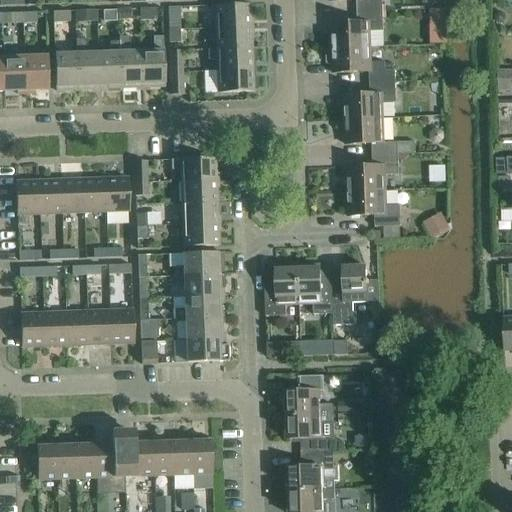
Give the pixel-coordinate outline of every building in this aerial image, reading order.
[(330,0),(330,1),(357,0),(357,13),(383,13),(382,0),(330,0)] [(216,29),(251,27),(250,5),(215,6),(216,29)] [(170,7),(170,19),(178,19),(178,7),(170,7)] [(156,9),(140,9),(140,21),(156,21),(156,9)] [(130,10),(118,11),(119,21),(131,20),(130,10)] [(70,12),(53,13),(53,23),(70,22),(70,12)] [(38,13),(23,14),(24,24),(38,23),(38,13)] [(94,13),(75,13),(75,23),(95,23),(94,13)] [(116,13),(104,13),(104,23),(116,23),(116,13)] [(383,13),(357,13),(358,23),(331,24),(332,50),(371,49),(370,33),(384,32),(383,13)] [(23,14),(1,14),(1,25),(24,24),(23,14)] [(252,48),(251,27),(216,29),(217,50),(252,48)] [(170,31),(170,43),(180,43),(180,30),(170,31)] [(142,52),(131,53),(130,37),(119,38),(120,53),(121,89),(143,88),(142,52)] [(154,38),(154,52),(142,52),(143,88),(165,87),(163,37),(154,38)] [(252,48),(217,50),(208,50),(208,61),(217,60),(217,72),(253,70),(252,63),(257,62),(256,53),(252,51),(252,48)] [(181,73),(180,61),(180,49),(169,50),(170,74),(181,73)] [(371,49),(332,50),(333,73),(369,72),(370,85),(396,84),(396,73),(386,73),(385,64),(372,65),(371,49)] [(120,53),(98,54),(100,90),(121,89),(120,53)] [(98,54),(76,55),(78,90),(100,90),(98,54)] [(78,90),(76,55),(54,55),(56,91),(78,90)] [(47,57),(25,58),(26,94),(35,94),(35,91),(48,91),(47,57)] [(26,94),(25,58),(3,58),(4,92),(17,92),(17,95),(26,94)] [(253,78),(253,70),(217,72),(218,94),(253,92),(253,90),(258,88),(257,79),(253,78)] [(182,73),(181,73),(170,74),(171,96),(183,95),(182,73)] [(396,84),(370,85),(370,95),(344,96),(345,122),(384,121),(383,106),(397,105),(396,84)] [(511,106),(499,107),(499,121),(508,120),(511,116),(511,106)] [(384,121),(345,122),(346,145),(372,144),(373,157),(399,156),(399,154),(407,153),(406,144),(385,145),(384,121)] [(435,131),(431,135),(431,140),(435,144),(440,144),(444,140),(444,134),(440,131),(435,131)] [(399,156),(373,157),(373,167),(346,168),(347,193),(386,192),(386,177),(399,176),(399,156)] [(181,184),(216,183),(215,159),(171,161),(171,171),(181,171),(181,184)] [(509,160),(497,160),(498,176),(510,176),(509,160)] [(135,185),(147,185),(146,162),(134,162),(135,185)] [(511,176),(501,177),(501,189),(511,189),(511,176)] [(107,213),(105,179),(83,180),(84,213),(107,213)] [(105,179),(107,213),(129,212),(128,179),(105,179)] [(84,213),(83,180),(61,181),(62,214),(84,213)] [(61,181),(39,182),(40,215),(62,214),(61,181)] [(40,215),(39,182),(16,182),(18,216),(40,215)] [(217,203),(216,183),(181,184),(182,204),(217,203)] [(147,185),(135,185),(136,197),(148,197),(147,185)] [(386,192),(347,193),(348,217),(375,216),(375,227),(401,226),(401,208),(387,208),(386,192)] [(218,226),(217,203),(182,204),(183,227),(218,226)] [(137,228),(148,228),(147,215),(137,216),(137,228)] [(443,217),(426,226),(433,240),(451,231),(443,217)] [(218,226),(183,227),(184,248),(219,246),(218,226)] [(148,240),(148,228),(137,228),(138,240),(148,240)] [(123,249),(109,250),(109,258),(124,258),(123,249)] [(109,258),(109,250),(95,250),(95,259),(109,258)] [(65,260),(64,251),(50,252),(51,260),(65,260)] [(78,251),(64,251),(65,260),(79,259),(78,251)] [(19,252),(19,261),(19,262),(34,261),(33,252),(19,252)] [(184,277),(220,276),(220,274),(224,273),(223,263),(219,263),(219,253),(183,254),(184,277)] [(151,269),(146,269),(145,256),(137,257),(138,279),(146,279),(146,274),(151,274),(151,269)] [(332,278),(334,322),(354,321),(354,303),(368,303),(366,267),(353,267),(353,263),(343,264),(344,277),(332,278)] [(311,269),(299,269),(300,312),(313,312),(314,322),(334,322),(332,278),(321,278),(321,264),(311,265),(311,269)] [(129,266),(118,267),(118,274),(129,274),(129,266)] [(300,312),(299,269),(286,270),(286,266),(276,266),(276,280),(266,280),(265,273),(266,324),(287,323),(286,313),(300,312)] [(88,276),(87,267),(73,268),(73,276),(88,276)] [(102,267),(87,267),(88,276),(102,275),(102,267)] [(42,277),(42,268),(19,269),(19,278),(42,277)] [(42,268),(42,277),(56,277),(56,268),(42,268)] [(220,276),(184,277),(174,278),(174,288),(184,288),(185,299),(221,297),(220,289),(224,289),(224,278),(220,279),(220,276)] [(146,279),(138,279),(139,300),(147,300),(146,279)] [(185,299),(185,308),(174,309),(174,321),(185,320),(221,319),(221,297),(185,299)] [(147,300),(139,300),(140,322),(148,322),(147,300)] [(111,345),(110,311),(88,312),(89,346),(111,345)] [(110,311),(111,345),(133,344),(132,311),(110,311)] [(89,346),(88,312),(65,313),(67,347),(89,346)] [(65,313),(43,314),(44,347),(67,347),(65,313)] [(44,347),(43,314),(21,315),(22,348),(44,347)] [(222,341),(221,319),(185,320),(186,342),(222,341)] [(158,321),(148,322),(140,322),(141,343),(156,343),(159,343),(158,321)] [(222,341),(186,342),(187,363),(229,362),(228,346),(222,346),(222,341)] [(157,365),(156,343),(141,343),(142,365),(157,365)] [(350,355),(349,343),(337,344),(337,355),(350,355)] [(303,346),(304,357),(316,357),(315,346),(303,346)] [(286,416),(332,414),(331,405),(320,406),(319,392),(324,392),(324,376),(299,377),(299,391),(285,392),(286,416)] [(342,413),(360,412),(360,402),(342,403),(342,413)] [(332,424),(332,414),(286,416),(287,440),(301,439),(301,454),(329,453),(328,437),(324,437),(323,424),(332,424)] [(134,444),(135,444),(135,434),(112,435),(112,445),(113,445),(114,478),(135,477),(134,444)] [(211,441),(192,442),(193,475),(212,475),(211,441)] [(173,442),(153,443),(155,477),(174,476),(173,442)] [(192,442),(173,442),(174,476),(193,475),(192,442)] [(153,443),(135,444),(134,444),(135,477),(155,477),(153,443)] [(95,479),(94,445),(75,446),(76,479),(95,479)] [(112,445),(94,445),(95,479),(114,478),(113,445),(112,445)] [(57,480),(56,446),(37,447),(38,481),(57,480)] [(76,479),(75,446),(56,446),(57,480),(76,479)] [(334,452),(329,453),(301,454),(301,467),(288,467),(289,492),(334,491),(334,481),(338,481),(338,466),(334,466),(334,452)] [(334,500),(334,491),(289,492),(289,511),(322,511),(322,500),(334,500)]
